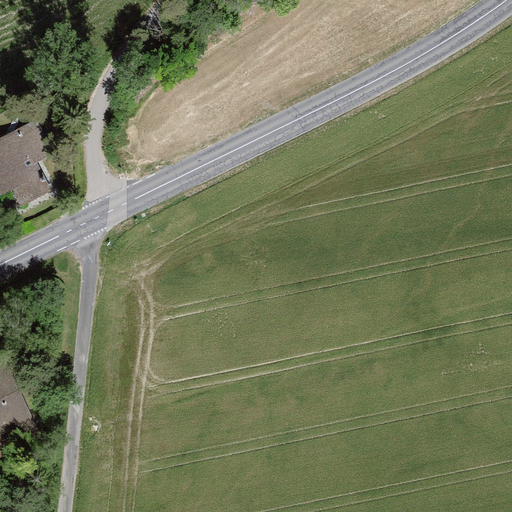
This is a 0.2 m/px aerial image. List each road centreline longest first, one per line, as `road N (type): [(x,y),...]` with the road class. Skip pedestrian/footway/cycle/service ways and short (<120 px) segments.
road 1 (tertiary): [(0,265),(456,35),(503,0)]
road 2 (track): [(61,511),(94,218),(88,136),(104,76),(162,0)]
